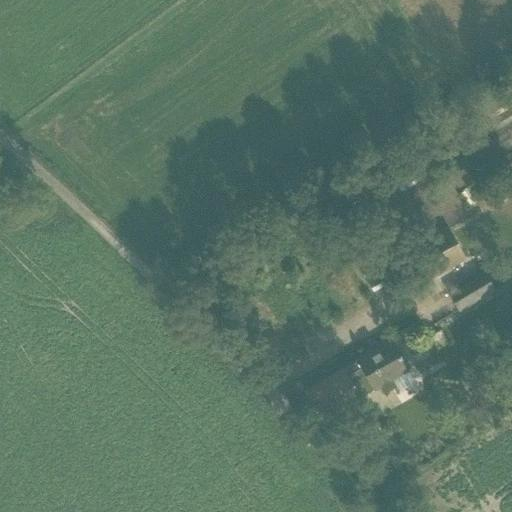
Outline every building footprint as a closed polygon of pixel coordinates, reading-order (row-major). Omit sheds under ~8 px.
[(511,152),(511,115),(510,116),(511,119),(511,131),(503,136),(511,152)] [(410,147),(363,174),(374,193),(421,166),(410,147)] [(410,247),(428,280),(464,261),(446,228),(410,247)] [(447,294),(458,312),(493,291),(483,273),(447,294)] [(391,341),(344,369),(360,397),(373,390),(373,391),(380,387),(384,394),(395,387),(391,381),(408,371),(391,341)] [(360,397),(344,369),(304,392),(324,425),(354,407),(384,458),(392,454),(359,397),(360,397)]
